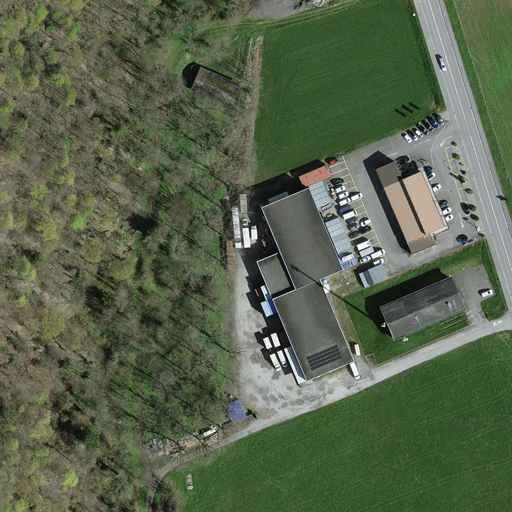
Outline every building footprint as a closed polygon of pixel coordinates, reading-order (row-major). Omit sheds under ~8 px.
[(241,84),(201,67),(191,90),(231,108),(241,84)] [(402,160),(380,170),(415,253),(438,243),(434,234),(450,227),(426,170),(409,177),(402,160)] [(328,163),(300,173),(304,185),(333,175),(328,163)] [(307,189),(264,208),(298,289),(274,300),(308,379),(352,360),(317,279),(341,269),(307,189)] [(384,261),(370,267),(376,281),(389,275),(384,261)] [(360,271),(366,285),(375,281),(369,268),(360,271)] [(452,279),(383,309),(396,339),(465,309),(452,279)]
